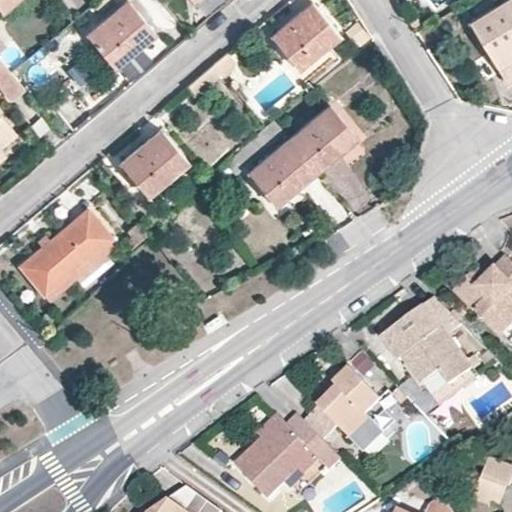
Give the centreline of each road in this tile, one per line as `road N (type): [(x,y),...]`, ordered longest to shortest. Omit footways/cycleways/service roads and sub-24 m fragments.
road 1 (residential): [(100,458),(484,190)]
road 2 (residential): [(260,0),(0,216)]
road 3 (residential): [(369,0),(484,190)]
